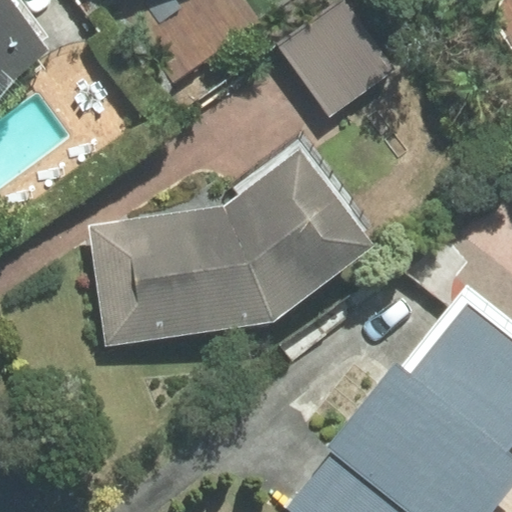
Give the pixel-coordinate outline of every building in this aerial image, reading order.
[(340,2),(274,50),(324,118),(390,70),(340,2)] [(0,78),(34,54),(0,8),(0,78)] [(35,95),(0,120),(0,185),(66,137),(35,95)] [(287,154),(216,209),(83,227),(100,348),(262,326),(361,250),(287,154)] [(385,369),(318,450),(324,456),(283,505),(291,511),(480,511),(511,473),(490,456),(511,429),(511,356),(456,311),(398,381),(385,369)]
